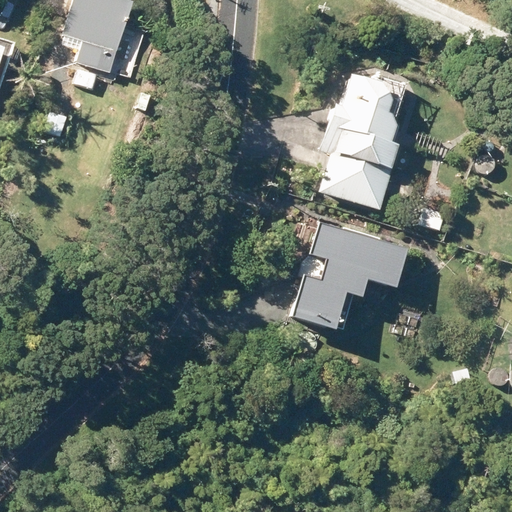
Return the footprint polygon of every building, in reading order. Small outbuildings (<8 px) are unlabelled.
[(80,42),(74,63),(108,73),(129,3),(118,0),(69,0),(59,36),(80,42)] [(0,78),(11,42),(0,39),(0,78)] [(89,82),(71,71),(59,89),(77,101),(89,82)] [(390,118),(399,84),(378,78),(377,84),(349,76),(340,106),(329,103),(316,151),(327,154),(316,193),(377,210),(395,144),(391,143),(395,127),(390,118)] [(140,92),(136,107),(146,110),(150,95),(140,92)] [(498,158),(476,151),(470,173),(491,180),(498,158)] [(417,224),(436,231),(441,213),(423,207),(417,224)] [(291,256),(300,259),(295,276),(298,277),(287,316),(339,331),(349,296),(356,298),(362,279),(391,288),(402,250),(375,242),(376,238),(341,228),(340,231),(316,224),(319,216),(300,211),(294,233),(297,234),(291,256)]
